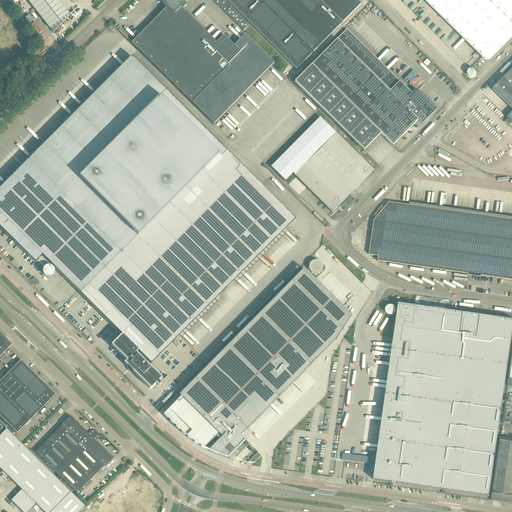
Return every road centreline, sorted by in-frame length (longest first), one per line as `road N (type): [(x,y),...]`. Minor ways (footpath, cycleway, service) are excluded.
road 1 (unclassified): [(511,53),(338,235),(352,259),(401,287),(511,305)]
road 2 (unclassified): [(511,509),(236,470),(197,452),(152,413)]
road 3 (unclassified): [(0,323),(170,497)]
road 4 (secondary): [(68,370),(189,489)]
road 5 (tertiary): [(0,113),(117,0)]
road 6 (secondary): [(354,503),(203,471)]
road 7 (secondary): [(198,494),(325,511)]
road 8 (unclassified): [(89,351),(0,261)]
